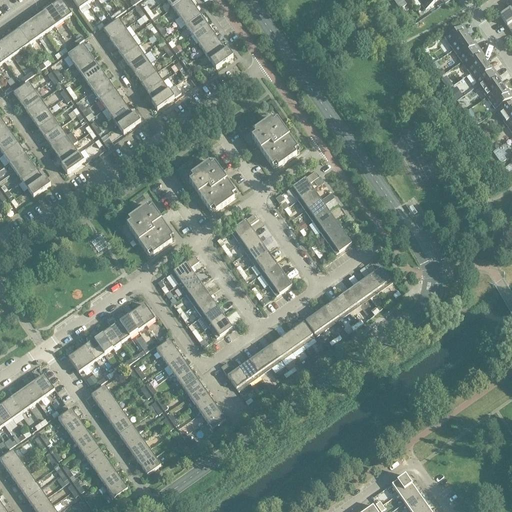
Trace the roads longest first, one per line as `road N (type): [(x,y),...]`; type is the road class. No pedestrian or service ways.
road 1 (residential): [(0,246),(261,63)]
road 2 (residential): [(259,198),(325,153),(261,63)]
road 3 (residential): [(0,376),(140,280)]
